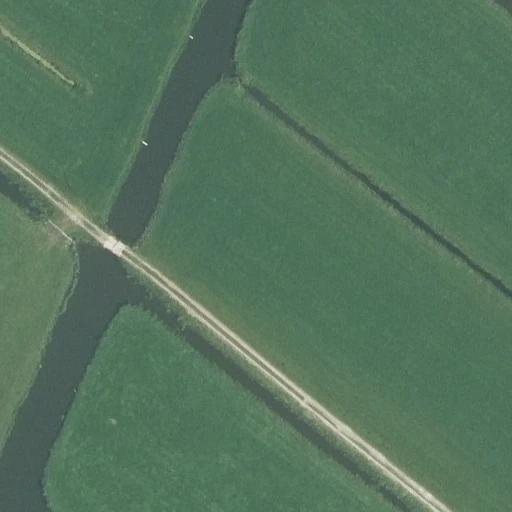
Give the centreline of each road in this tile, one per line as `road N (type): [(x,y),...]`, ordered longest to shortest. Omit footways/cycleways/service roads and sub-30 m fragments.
road 1 (track): [(0,156),(449,511)]
road 2 (track): [(0,306),(74,216),(170,0)]
